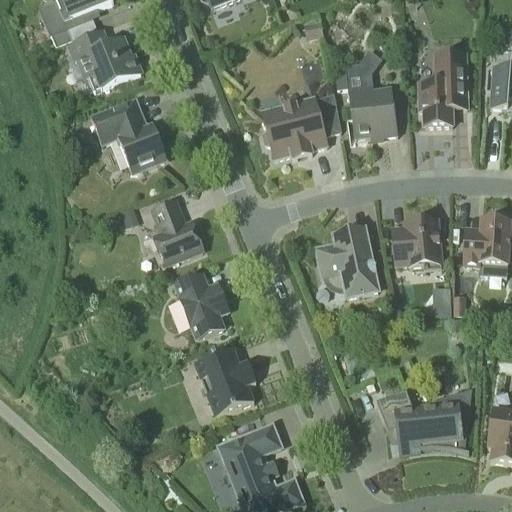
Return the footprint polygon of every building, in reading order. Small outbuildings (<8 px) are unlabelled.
[(60,15),(43,21),(56,53),(97,36),(92,24),(90,25),(88,19),(113,9),(109,0),(67,0),(56,5),(60,15)] [(210,11),(211,14),(245,0),(198,0),(199,1),(198,3),(199,5),(199,6),(200,8),(201,9),(202,10),(203,10),(205,11),(206,11),(208,11),(210,11)] [(322,40),(320,29),(306,31),(308,42),(322,40)] [(69,52),(74,67),(80,64),(94,98),(140,79),(134,62),(127,65),(120,47),(108,52),(102,39),(69,52)] [(420,116),(424,116),(425,133),(453,132),(452,115),(467,114),(465,59),(435,61),(436,88),(419,89),(420,116)] [(338,94),(348,93),(355,145),(383,141),(383,143),(398,141),(392,95),(374,97),(373,92),(372,79),(358,70),(345,72),(346,80),(336,81),(338,94)] [(511,73),(508,73),(493,72),(490,113),(508,115),(509,112),(511,111),(511,73)] [(327,152),(314,104),(262,118),(267,138),(263,142),(266,151),(271,152),(275,166),(291,161),(292,165),(312,160),(311,156),(327,152)] [(135,107),(91,124),(101,150),(118,144),(131,177),(149,170),(150,172),(167,165),(157,141),(156,141),(154,134),(149,132),(146,134),(135,107)] [(176,208),(152,218),(161,240),(154,243),(166,271),(203,256),(192,228),(185,231),(176,208)] [(121,217),(127,232),(139,228),(133,213),(121,217)] [(392,236),(396,272),(409,271),(409,273),(423,271),(424,277),(441,276),(437,226),(432,227),(429,224),(421,225),(418,228),(405,229),(405,235),(392,236)] [(464,271),(479,272),(507,274),(507,271),(508,271),(510,228),(481,226),(481,236),(466,235),(464,271)] [(342,295),(345,294),(347,303),(377,297),(364,235),(334,241),(336,251),(316,255),(323,284),(328,283),(329,285),(329,287),(330,288),(331,289),(332,291),(334,292),(337,293),(338,294),(340,294),(342,295)] [(176,293),(196,345),(223,334),(219,322),(228,318),(217,291),(208,294),(203,282),(176,293)] [(451,293),(432,293),(433,321),(452,321),(451,293)] [(454,321),(466,321),(466,301),(454,301),(454,321)] [(497,323),(511,324),(511,314),(511,311),(498,311),(497,323)] [(399,317),(392,318),(394,327),(403,326),(402,319),(399,317)] [(195,371),(215,423),(254,408),(248,392),(256,389),(248,368),(240,371),(233,356),(195,371)] [(463,446),(459,410),(413,416),(406,398),(377,409),(388,439),(398,435),(402,446),(397,448),(398,454),(411,452),(413,457),(426,456),(435,455),(447,456),(459,457),(465,459),(469,460),(469,459),(462,457),(460,447),(463,446)] [(511,416),(511,417),(493,414),(487,454),(492,454),(490,467),(511,470),(511,416)] [(274,466),(266,469),(263,461),(281,453),(272,431),(218,453),(241,511),(293,511),(303,508),(294,486),(276,493),(272,484),(280,481),(274,466)]
